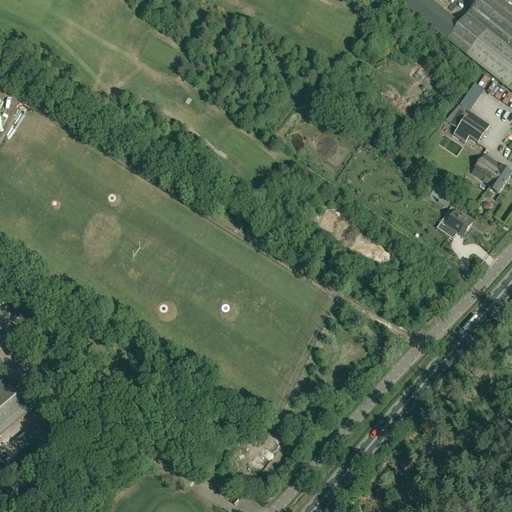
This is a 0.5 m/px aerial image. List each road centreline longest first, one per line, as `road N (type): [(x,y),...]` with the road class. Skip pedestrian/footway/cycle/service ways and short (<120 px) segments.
road 1 (unclassified): [(274,511),(511,251)]
road 2 (primary): [(312,511),(511,282)]
